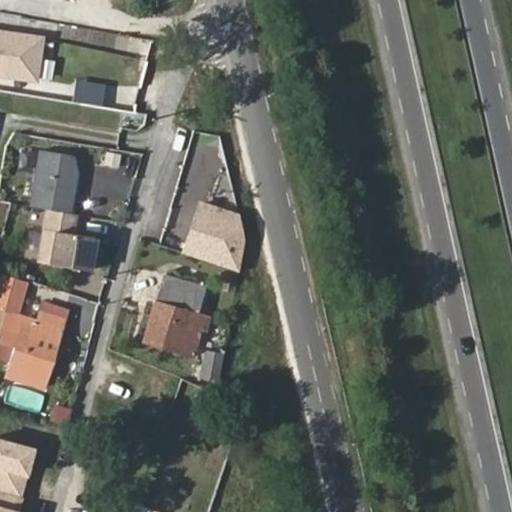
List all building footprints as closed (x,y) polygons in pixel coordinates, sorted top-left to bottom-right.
[(35,36),(0,31),(0,71),(0,72),(2,63),(30,68),(35,36)] [(74,153),(42,148),(32,203),(49,207),(71,210),(78,170),(74,153)] [(103,166),(117,168),(119,153),(105,151),(103,166)] [(49,207),(45,227),(72,231),(75,211),(71,210),(49,207)] [(90,269),(96,236),(72,231),(45,227),(39,260),(90,269)] [(183,227),(175,247),(191,254),(199,233),(183,227)] [(0,292),(10,295),(14,281),(0,276),(0,292)] [(29,285),(14,281),(10,295),(6,310),(21,314),(29,285)] [(142,342),(191,358),(205,315),(198,311),(203,299),(158,287),(142,342)] [(0,330),(6,310),(10,295),(0,292),(0,330)] [(21,314),(6,310),(0,330),(0,341),(11,346),(4,374),(43,384),(66,305),(41,299),(36,317),(21,314)] [(197,376),(216,380),(221,354),(201,350),(197,376)] [(52,420),(69,424),(72,409),(55,405),(52,420)] [(36,448),(0,437),(0,491),(22,498),(36,448)]
